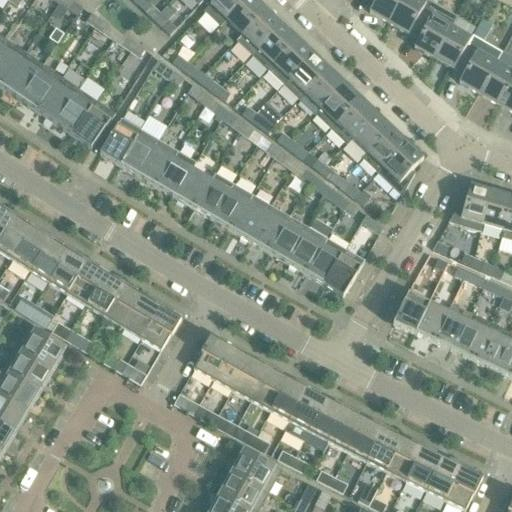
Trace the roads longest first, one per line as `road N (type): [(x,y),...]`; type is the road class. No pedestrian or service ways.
road 1 (residential): [(215,297),(0,162)]
road 2 (residential): [(340,367),(456,151)]
road 3 (residential): [(511,453),(340,367)]
road 4 (residential): [(149,411),(120,397),(87,404),(22,511)]
road 5 (residential): [(456,151),(322,22)]
road 6 (residential): [(340,367),(215,297)]
road 7 (residential): [(149,411),(215,297)]
road 8 (residential): [(157,511),(188,454),(177,429),(149,411)]
